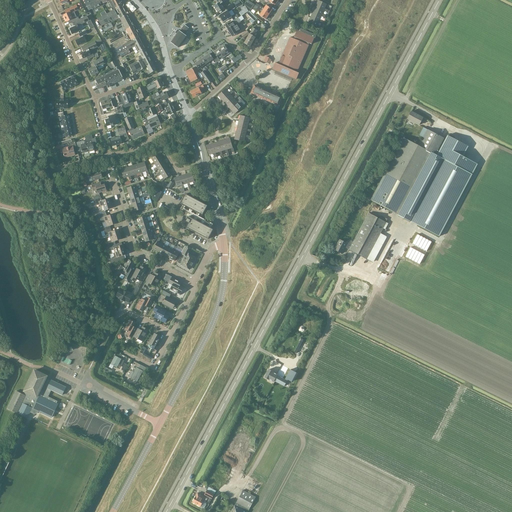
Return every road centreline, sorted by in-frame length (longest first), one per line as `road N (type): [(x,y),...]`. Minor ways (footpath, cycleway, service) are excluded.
road 1 (secondary): [(166,511),(439,0)]
road 2 (tertiary): [(112,511),(211,324),(223,244)]
road 3 (residential): [(193,283),(133,251),(107,155)]
road 4 (track): [(492,146),(427,269)]
